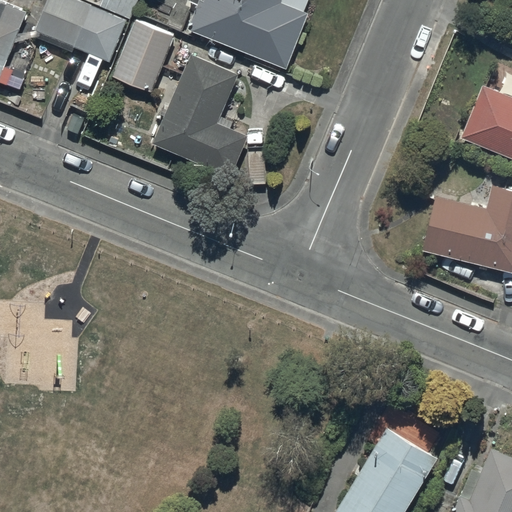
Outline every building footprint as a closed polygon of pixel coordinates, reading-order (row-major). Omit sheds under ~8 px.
[(0,0),(0,75),(25,7),(3,0),(0,0)] [(127,17),(85,0),(47,0),(37,29),(110,59),(127,17)] [(190,0),(197,2),(188,27),(288,66),(309,11),(305,9),(308,0),(190,0)] [(174,33),(136,18),(112,74),(151,90),(174,33)] [(193,52),(170,104),(164,101),(159,113),(165,115),(153,142),(231,173),(248,132),(231,126),(233,120),(221,115),(238,71),(193,52)] [(511,95),(482,84),(461,137),(511,156),(511,95)] [(511,186),(493,182),(487,206),(436,194),(423,249),(511,269),(511,186)] [(402,511),(437,456),(387,426),(332,511),(402,511)] [(511,511),(511,453),(492,446),(471,496),(460,492),(451,511),(511,511)]
